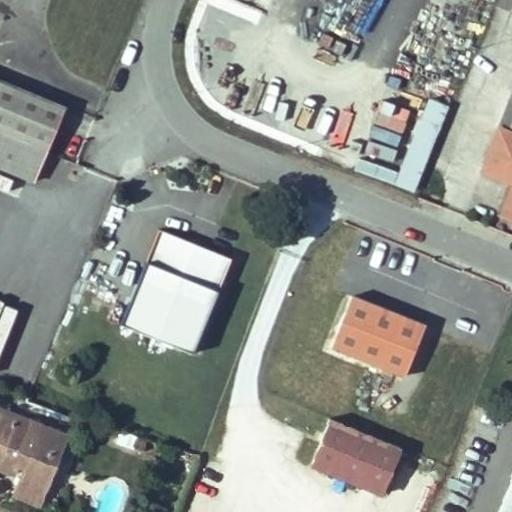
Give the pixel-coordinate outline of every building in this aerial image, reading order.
[(0,117),(13,85),(0,79),(0,117)] [(66,106),(13,85),(0,117),(0,132),(48,151),(66,106)] [(511,179),(511,95),(484,168),(511,179)] [(511,181),(499,213),(511,218),(511,181)] [(157,229),(120,326),(193,353),(230,257),(157,229)] [(425,325),(352,296),(331,347),(404,376),(425,325)] [(65,435),(0,409),(0,468),(12,473),(16,463),(24,467),(16,488),(41,497),(65,435)] [(382,493),(401,446),(331,417),(312,465),(382,493)] [(13,495),(38,504),(41,497),(16,488),(13,495)]
